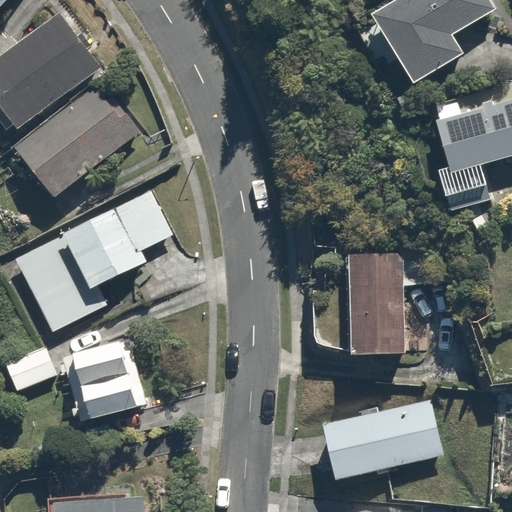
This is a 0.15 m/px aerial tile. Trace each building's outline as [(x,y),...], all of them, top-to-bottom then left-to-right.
[(0,0),(0,17),(13,0),(0,0)] [(465,41),(505,16),(495,0),(409,0),(382,17),(426,88),(475,58),(465,41)] [(0,94),(34,133),(106,68),(64,22),(0,80),(0,94)] [(147,137),(106,89),(31,152),(72,201),(147,137)] [(444,174),(457,217),(504,202),(495,175),(511,169),(511,105),(447,125),(461,169),(444,174)] [(110,289),(153,268),(146,255),(180,238),(158,195),(22,264),(60,338),(120,308),(110,289)] [(409,247),(358,254),(373,365),(424,358),(409,247)] [(147,372),(133,338),(98,354),(87,330),(8,365),(23,397),(67,377),(90,430),(153,402),(141,374),(147,372)] [(452,456),(436,402),(335,430),(351,485),(452,456)] [(154,511),(154,499),(60,502),(60,511),(154,511)]
